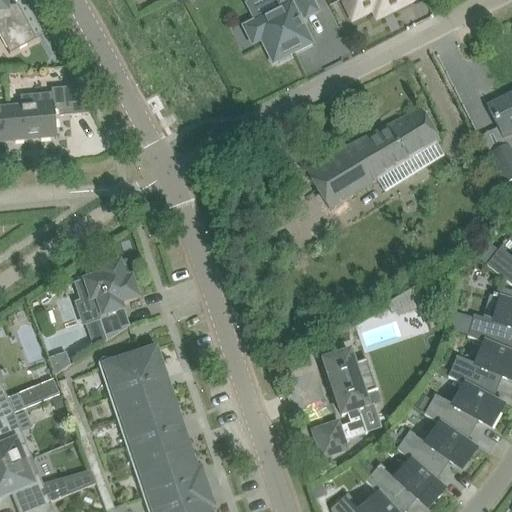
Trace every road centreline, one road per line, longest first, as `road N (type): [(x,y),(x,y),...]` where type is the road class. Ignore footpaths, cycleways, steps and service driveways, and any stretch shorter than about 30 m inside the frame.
road 1 (residential): [(288,511),(170,173)]
road 2 (residential): [(238,130),(502,0)]
road 3 (residential): [(170,173),(68,0)]
road 4 (residential): [(0,201),(170,173)]
